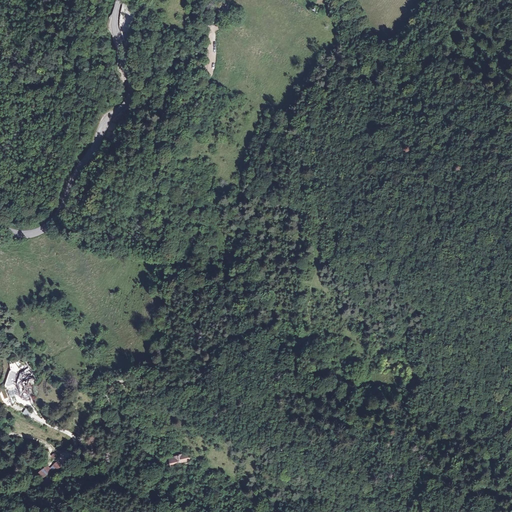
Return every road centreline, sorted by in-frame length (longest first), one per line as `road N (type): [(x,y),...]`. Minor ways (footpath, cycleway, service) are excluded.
road 1 (track): [(21,488),(110,471),(125,455),(127,436),(107,393),(109,382),(123,380),(151,442),(153,511)]
road 2 (track): [(464,411),(347,274),(316,197),(322,122)]
road 3 (track): [(212,0),(191,110),(161,181),(177,268),(173,312)]
road 4 (tertiary): [(0,225),(25,233),(52,222),(109,119),(126,105),(130,90),(116,36),(121,0)]
road 5 (track): [(322,122),(423,33),(446,0)]
road 6 (track): [(344,0),(362,45),(322,122)]
road 7 (track): [(464,511),(472,490),(487,483),(492,461),(464,411)]
